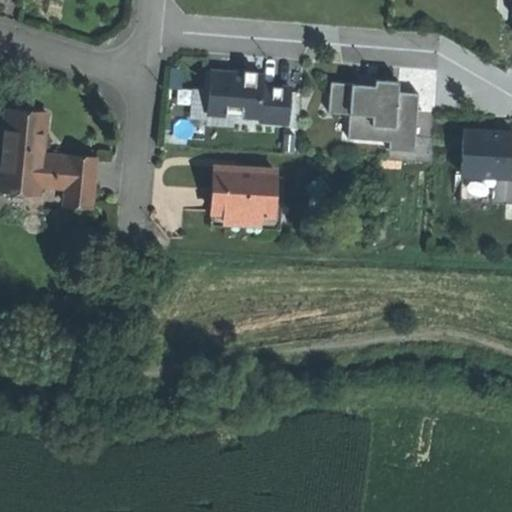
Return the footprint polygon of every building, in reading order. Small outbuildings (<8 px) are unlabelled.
[(210,89),(209,105),(235,107),(235,114),(260,116),(260,119),(289,122),(291,88),(263,86),(264,75),(236,73),(207,71),(206,88),(210,89)] [(387,80),(376,80),(375,85),(359,84),(331,82),(329,112),(350,114),(348,136),(390,140),(389,149),(414,151),(419,93),(399,92),(399,81),(387,80)] [(208,112),(235,114),(235,107),(209,105),(208,112)] [(47,115),(4,111),(0,153),(0,190),(40,194),(40,188),(41,178),(43,159),(47,115)] [(511,177),(511,172),(511,137),(493,136),(493,132),(463,130),(460,174),(462,174),(493,176),(511,177)] [(54,160),(43,159),(41,178),(67,181),(66,191),(64,205),(92,207),(96,160),(68,157),(67,161),(54,160)] [(238,175),(215,174),(214,193),(213,212),(275,215),(277,178),(277,171),(238,169),(238,175)] [(491,203),(493,176),(462,174),(460,201),(491,203)] [(67,181),(41,178),(40,188),(66,191),(67,181)] [(275,215),(213,212),(212,226),(284,229),(286,179),(277,178),(275,215)]
